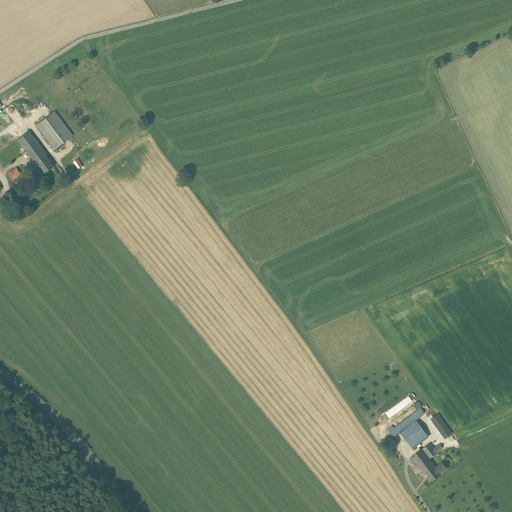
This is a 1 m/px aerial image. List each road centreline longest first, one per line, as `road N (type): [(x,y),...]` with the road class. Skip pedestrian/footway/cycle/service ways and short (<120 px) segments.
road 1 (unclassified): [(0,91),(81,39),(234,0)]
road 2 (tertiary): [(132,511),(59,425),(0,377)]
